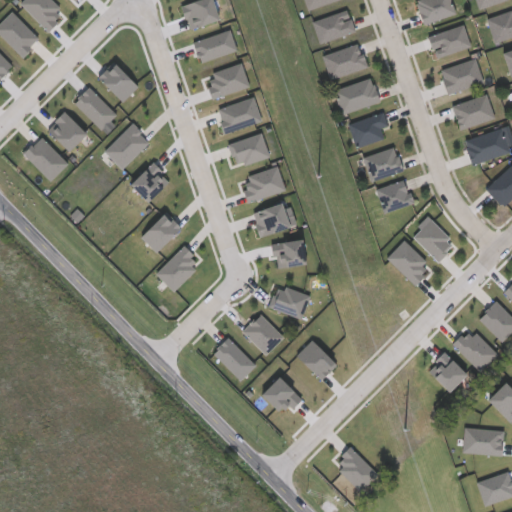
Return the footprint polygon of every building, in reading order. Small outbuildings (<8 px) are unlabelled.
[(451,0),(455,12),(422,22),(415,0),(451,0)] [(334,88),(372,77),(379,102),(340,112),(334,88)] [(383,138),(357,147),(348,123),(383,111),(387,125),(380,127),(383,138)] [(508,152),(470,163),(463,139),(501,128),(508,152)] [(402,170),(370,181),(362,156),(394,146),(402,170)] [(511,168),(511,196),(502,206),(485,189),(509,165),(511,168)] [(383,212),(375,188),(405,179),(413,203),(383,212)]
